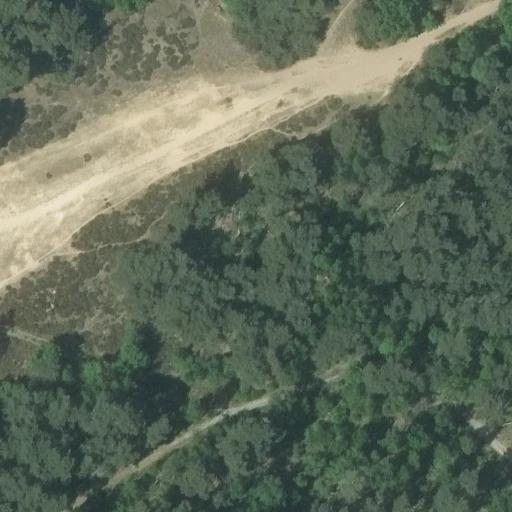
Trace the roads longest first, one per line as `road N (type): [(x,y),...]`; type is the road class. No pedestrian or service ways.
road 1 (track): [(0,226),(488,0)]
road 2 (track): [(86,511),(209,438),(373,360),(430,368),(511,423)]
road 3 (track): [(0,307),(240,423)]
